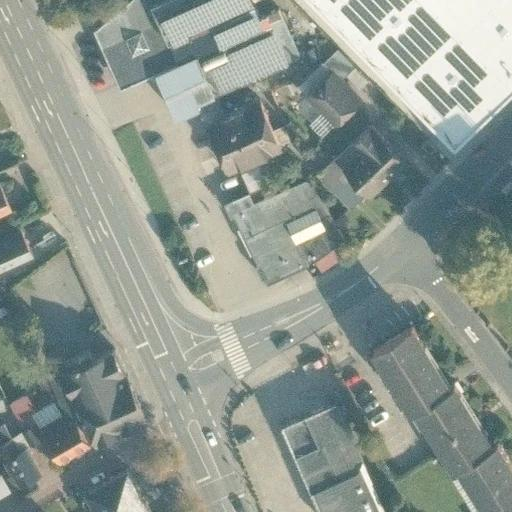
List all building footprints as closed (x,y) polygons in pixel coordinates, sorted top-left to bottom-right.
[(125,0),(93,27),(123,86),(155,70),(176,117),(200,107),(227,172),(283,149),(259,98),(225,113),(217,95),(289,62),(268,11),(261,13),(254,0),(125,0)] [(511,0),(313,0),(455,147),(511,92),(511,0)] [(362,97),(332,69),(306,97),(336,125),(362,97)] [(403,162),(370,126),(318,173),(351,209),(403,162)] [(243,168),(250,187),(266,181),(259,162),(243,168)] [(345,244),(311,176),(253,205),(248,194),(225,205),(264,284),(345,244)] [(0,213),(9,209),(0,188),(0,213)] [(20,225),(0,234),(0,269),(34,254),(20,225)] [(411,308),(370,334),(407,395),(413,393),(449,369),(411,308)] [(62,367),(50,373),(69,415),(81,409),(96,442),(147,418),(127,373),(126,374),(114,347),(93,357),(88,347),(74,354),(79,364),(64,372),(62,367)] [(454,366),(449,369),(413,393),(451,454),(456,451),(493,430),(454,366)] [(354,511),(383,499),(335,393),(280,418),(322,511),(354,511)] [(41,424),(40,425),(47,436),(46,437),(61,461),(89,443),(75,419),(66,424),(59,413),(59,414),(41,424)] [(5,421),(0,424),(0,446),(6,458),(5,458),(13,472),(14,471),(21,483),(42,471),(35,459),(37,458),(30,445),(33,444),(25,429),(13,435),(5,421)] [(456,451),(492,511),(511,511),(511,454),(496,428),(493,430),(456,451)] [(153,511),(127,466),(88,488),(90,491),(101,511),(153,511)] [(3,470),(0,470),(0,493),(12,488),(3,470)]
